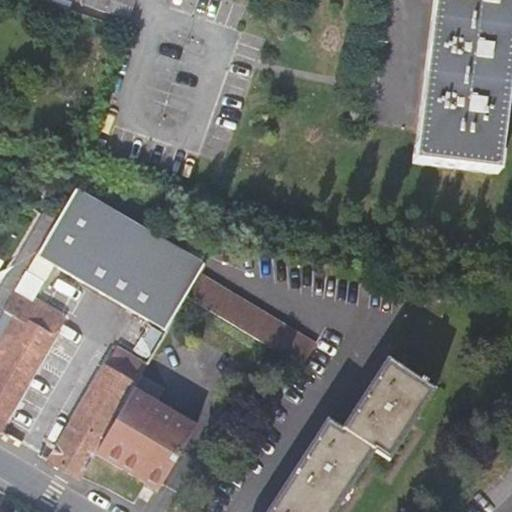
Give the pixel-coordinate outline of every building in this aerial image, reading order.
[(136,0),(84,0),(83,4),(129,20),(136,0)] [(511,0),(432,0),(412,166),(497,177),(511,56),(511,0)] [(48,238),(39,252),(58,263),(168,330),(186,300),(200,276),(209,261),(188,248),(183,256),(75,192),(57,222),(48,238)] [(46,216),(37,231),(48,238),(57,222),(46,216)] [(30,269),(48,280),(58,263),(39,252),(32,265),(30,269)] [(32,265),(21,258),(2,289),(13,296),(30,269),(32,265)] [(49,280),(48,280),(30,269),(13,296),(5,311),(24,322),(0,360),(0,430),(66,318),(36,301),(49,280)] [(186,300),(302,369),(316,348),(200,276),(186,300)] [(0,318),(5,311),(13,296),(2,289),(0,291),(0,318)] [(0,318),(0,360),(24,322),(5,311),(0,318)] [(404,443),(452,373),(405,342),(358,411),(342,400),(266,511),(338,511),(391,434),(404,443)] [(81,479),(82,478),(97,451),(142,374),(147,367),(115,348),(49,460),(81,479)] [(159,400),(165,389),(142,374),(97,451),(160,488),(198,423),(159,400)]
